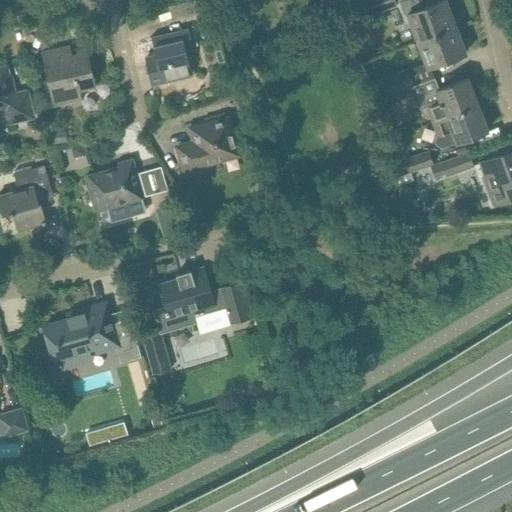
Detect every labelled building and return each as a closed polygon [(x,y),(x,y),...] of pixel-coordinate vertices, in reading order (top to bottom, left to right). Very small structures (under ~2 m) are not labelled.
[(199,13),(195,0),(194,0),(190,1),(193,14),(199,13)] [(395,4),(393,0),(363,0),(370,14),(395,4)] [(407,13),(418,41),(456,27),(445,0),(442,0),(422,8),(418,0),(404,0),(400,2),(404,14),(407,13)] [(456,27),(418,41),(428,67),(465,53),(456,27)] [(192,76),(191,72),(185,46),(193,44),(189,28),(151,36),(155,53),(145,56),(152,86),(192,76)] [(95,86),(87,51),(65,57),(62,47),(42,52),(55,105),(81,99),(79,89),(95,86)] [(0,68),(0,109),(4,108),(7,123),(33,117),(27,90),(12,94),(6,67),(0,68)] [(381,79),(386,94),(412,85),(406,70),(381,79)] [(427,107),(433,121),(478,104),(468,78),(439,89),(435,78),(410,87),(410,88),(379,100),(384,112),(422,98),(425,108),(427,107)] [(456,142),(467,138),(488,130),(478,104),(433,121),(438,135),(437,135),(436,136),(436,137),(436,138),(435,140),(435,141),(436,142),(436,143),(437,144),(437,145),(438,145),(439,146),(440,146),(441,147),(443,147),(456,142)] [(239,155),(228,116),(190,127),(194,142),(177,147),(184,171),(239,155)] [(51,132),(52,142),(66,141),(65,131),(51,132)] [(483,177),(488,192),(493,205),(511,197),(511,149),(480,162),(485,176),(483,177)] [(405,160),(409,173),(410,173),(431,165),(426,152),(405,160)] [(434,178),(444,174),(445,177),(472,167),(467,153),(440,163),(430,167),(434,178)] [(129,215),(126,202),(143,197),(132,159),(118,163),(119,166),(85,176),(95,211),(108,207),(112,220),(129,215)] [(19,189),(0,193),(0,207),(2,214),(10,212),(10,214),(12,213),(18,231),(46,223),(38,194),(51,190),(44,165),(14,173),(19,189)] [(413,180),(410,173),(409,173),(395,178),(397,186),(413,180)] [(184,230),(181,218),(160,224),(164,236),(184,230)] [(152,310),(159,333),(197,322),(194,313),(216,307),(204,267),(191,270),(176,274),(177,279),(159,284),(166,306),(152,310)] [(220,288),(225,305),(230,324),(248,319),(237,283),(220,288)] [(106,302),(67,314),(69,319),(44,326),(54,359),(96,347),(97,351),(116,345),(121,362),(141,356),(127,308),(110,314),(106,302)] [(143,338),(153,374),(172,369),(161,333),(143,338)] [(0,414),(6,435),(31,428),(25,408),(0,414)] [(124,421),(85,433),(89,446),(128,435),(124,421)]
